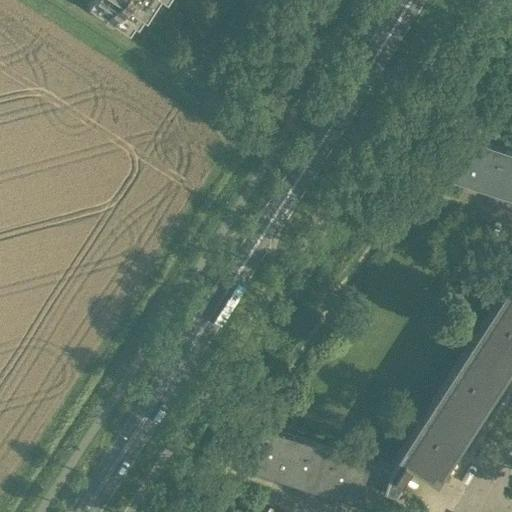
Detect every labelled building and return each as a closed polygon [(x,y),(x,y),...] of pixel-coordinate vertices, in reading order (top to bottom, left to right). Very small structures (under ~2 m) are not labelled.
[(90,0),(88,3),(129,30),(149,0),(90,0)] [(511,157),(511,149),(450,130),(437,171),(501,192),(511,157)] [(511,157),(501,192),(511,195),(511,157)] [(402,444),(389,464),(382,483),(395,487),(406,469),(405,468),(410,461),(436,478),(511,361),(511,286),(506,283),(505,284),(510,288),(407,447),(402,444)] [(325,443),(261,423),(247,464),(311,485),(325,443)] [(325,443),(311,485),(375,506),(382,483),(388,464),(325,443)]
